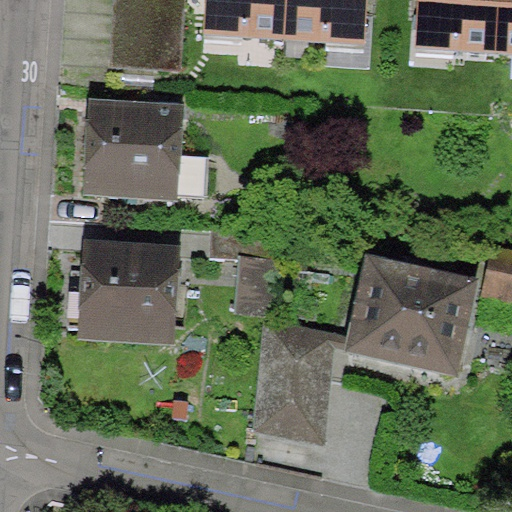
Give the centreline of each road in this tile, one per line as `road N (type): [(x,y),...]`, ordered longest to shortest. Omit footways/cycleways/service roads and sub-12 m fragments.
road 1 (residential): [(0,451),(257,511)]
road 2 (residential): [(0,176),(10,0)]
